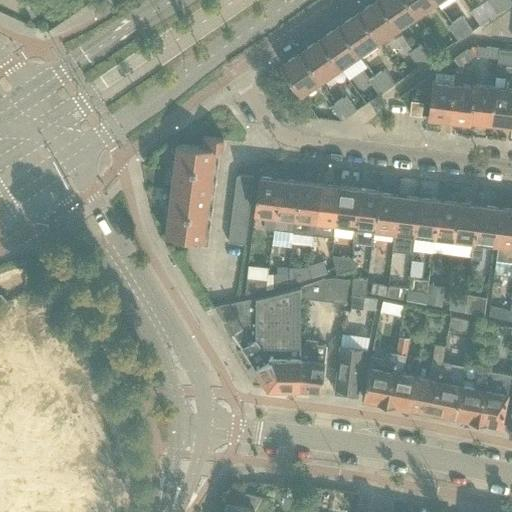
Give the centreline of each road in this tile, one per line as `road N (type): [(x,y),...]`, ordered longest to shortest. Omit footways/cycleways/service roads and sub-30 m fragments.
road 1 (residential): [(511,168),(277,135),(235,73),(342,0)]
road 2 (residential): [(201,428),(511,479)]
road 3 (secondary): [(69,159),(294,0)]
road 4 (secondary): [(182,0),(27,93)]
road 5 (unknown): [(277,135),(226,162),(214,242)]
